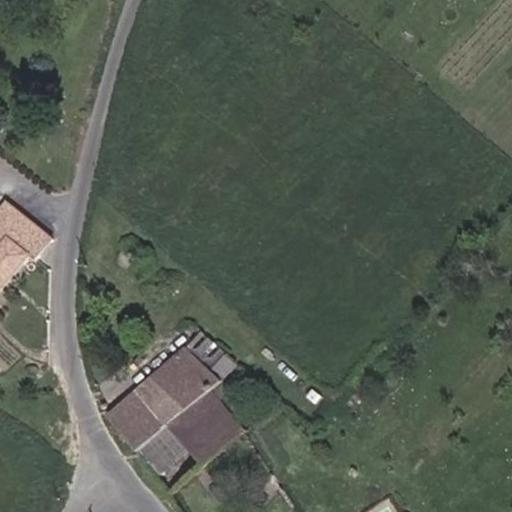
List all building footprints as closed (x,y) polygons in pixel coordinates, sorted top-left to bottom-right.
[(0,214),(0,293),(28,256),(34,263),(54,237),(15,207),(9,214),(4,209),(0,214)] [(153,381),(180,415),(209,391),(224,378),(195,345),(153,381)] [(51,384),(56,383),(54,377),(52,372),(43,374),(39,375),(42,386),(51,384)] [(245,441),(209,391),(180,415),(170,423),(205,469),(245,441)] [(138,394),(107,420),(137,450),(167,425),(138,394)]
